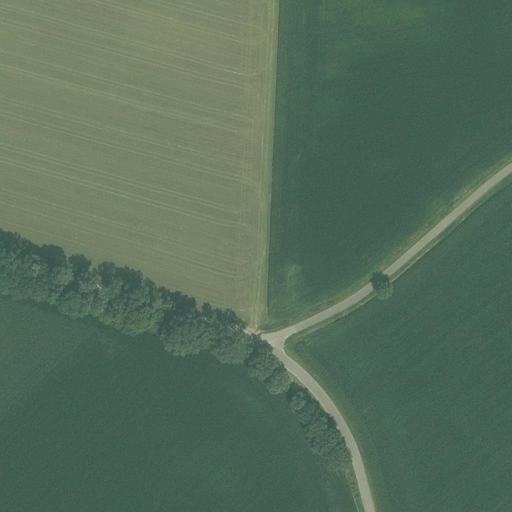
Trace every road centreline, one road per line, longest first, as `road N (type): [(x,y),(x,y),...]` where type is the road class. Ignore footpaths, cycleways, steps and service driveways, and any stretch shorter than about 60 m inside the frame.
road 1 (unclassified): [(265,347),(360,298),(511,170)]
road 2 (unclassified): [(265,347),(0,262)]
road 3 (unclassified): [(371,511),(339,419),(265,347)]
